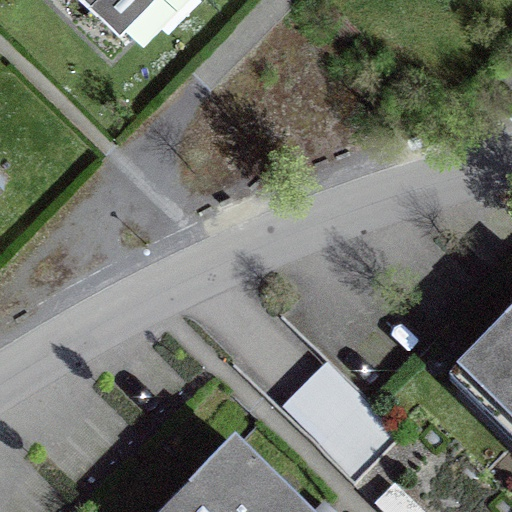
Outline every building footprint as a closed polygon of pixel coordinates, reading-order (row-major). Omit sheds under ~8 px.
[(91,0),(110,19),(129,0),(135,0),(157,21),(177,0),(91,0)] [(511,323),(466,371),(511,415),(511,323)] [(395,442),(323,372),(282,414),(354,484),(378,459),(395,442)] [(289,511),(228,453),(170,511),(289,511)] [(414,511),(390,489),(372,508),(375,511),(414,511)]
